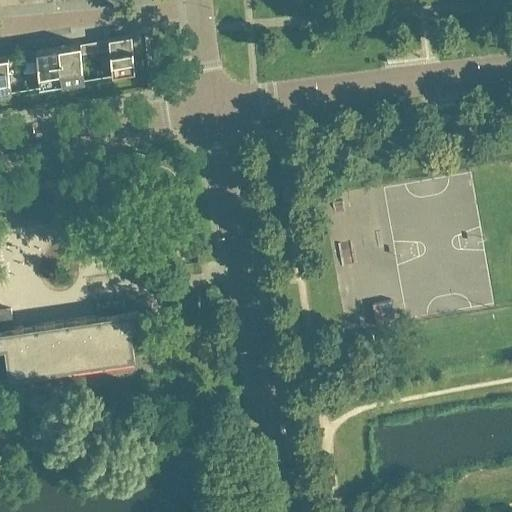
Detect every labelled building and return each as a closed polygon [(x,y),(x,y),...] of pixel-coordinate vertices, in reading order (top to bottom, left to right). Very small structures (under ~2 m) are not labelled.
[(134,71),(131,34),(108,38),(108,39),(94,41),(96,51),(109,49),(111,75),(134,71)] [(83,80),(81,54),(96,51),(94,41),(80,44),(80,43),(57,46),(63,83),(83,80)] [(63,83),(57,46),(35,50),(35,51),(21,53),(23,63),(36,61),(39,87),(63,83)] [(0,93),(10,92),(8,65),(23,63),(21,53),(7,55),(0,55),(0,93)] [(58,196),(62,222),(78,220),(74,194),(58,196)] [(134,359),(132,345),(130,329),(142,328),(139,311),(126,313),(124,302),(96,307),(98,317),(13,329),(10,310),(0,311),(0,424),(5,424),(0,391),(0,376),(8,376),(8,377),(134,359)]
